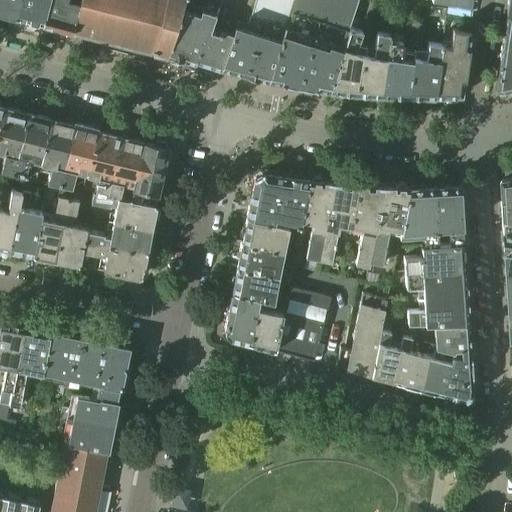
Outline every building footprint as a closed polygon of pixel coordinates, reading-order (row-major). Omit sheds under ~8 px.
[(0,0),(0,14),(1,16),(10,18),(14,15),(15,16),(19,0),(0,0)] [(19,0),(15,16),(25,18),(27,22),(37,25),(40,22),(42,23),(48,1),(48,0),(19,0)] [(48,0),(48,1),(42,23),(44,23),(45,27),(52,29),(55,26),(71,30),(78,0),(48,0)] [(78,0),(71,30),(111,40),(141,48),(166,54),(167,55),(184,1),(184,0),(78,0)] [(321,89),(329,90),(350,27),(358,0),(255,0),(250,15),(285,25),(268,80),(275,81),(321,89)] [(195,60),(196,60),(206,63),(221,68),(268,80),(285,25),(250,15),(246,28),(228,22),(227,23),(224,31),(222,30),(221,32),(220,31),(219,34),(215,33),(211,31),(217,11),(184,1),(167,55),(169,55),(171,62),(179,64),(184,59),(195,62),(195,60)] [(511,14),(506,14),(496,89),(511,86),(511,14)] [(355,51),(362,31),(350,27),(329,90),(355,93),(364,54),(355,51)] [(470,31),(452,28),(450,40),(446,39),(445,45),(442,44),(435,95),(461,95),(470,31)] [(373,55),(364,54),(355,93),(372,94),(381,94),(389,39),(390,34),(377,32),(373,55)] [(381,94),(408,94),(412,59),(400,57),(403,41),(389,39),(381,94)] [(412,57),(412,59),(408,94),(435,95),(442,44),(427,43),(426,58),(412,57)] [(17,156),(29,112),(5,106),(0,123),(0,151),(5,153),(1,169),(13,172),(17,156)] [(36,178),(40,163),(52,118),(29,112),(17,156),(13,172),(36,178)] [(59,184),(74,124),(52,118),(40,163),(51,165),(47,181),(59,184)] [(74,169),(88,172),(98,130),(74,124),(59,184),(70,186),(74,169)] [(121,136),(98,130),(88,172),(99,174),(95,191),(107,194),(121,136)] [(121,136),(107,194),(118,196),(122,179),(134,182),(144,142),(121,136)] [(134,182),(130,199),(155,204),(164,163),(167,164),(170,154),(166,153),(166,152),(164,147),(160,146),(161,143),(149,140),(148,143),(144,142),(134,182)] [(249,205),(246,217),(273,222),(273,218),(300,223),(301,217),(307,179),(262,171),(253,176),(251,188),(252,189),(250,205),(249,205)] [(310,179),(307,179),(301,217),(312,220),(305,255),(318,257),(332,181),(321,180),(320,176),(313,176),(310,179)] [(9,249),(11,250),(13,254),(20,255),(24,252),(32,254),(40,216),(41,210),(23,205),(23,203),(28,202),(30,191),(33,192),(35,179),(24,177),(21,191),(9,249)] [(511,177),(503,179),(499,183),(503,232),(511,233),(511,177)] [(349,225),(350,222),(358,184),(355,184),(356,182),(353,179),(346,179),(343,181),(342,182),(332,181),(318,257),(330,260),(338,223),(349,225)] [(360,184),(358,184),(350,222),(362,225),(355,262),(367,264),(368,259),(382,185),(372,184),(372,182),(370,180),(364,180),(360,181),(360,184)] [(388,225),(400,228),(409,185),(406,185),(404,181),(396,181),(393,185),(382,185),(368,259),(380,262),(388,225)] [(448,241),(463,241),(459,183),(433,184),(435,227),(447,227),(448,241)] [(433,184),(409,185),(400,228),(422,227),(423,243),(436,242),(435,227),(433,184)] [(32,254),(43,256),(44,262),(53,263),(54,258),(68,197),(70,187),(59,185),(53,212),(56,213),(54,219),(40,216),(32,254)] [(8,249),(9,249),(21,191),(11,189),(8,204),(9,205),(8,210),(0,208),(0,250),(5,252),(8,249)] [(107,203),(115,204),(111,220),(149,228),(151,218),(157,217),(159,207),(155,205),(155,204),(130,199),(118,196),(107,194),(95,191),(93,191),(91,201),(107,205),(107,203)] [(78,264),(81,249),(83,239),(86,228),(86,226),(71,222),(72,216),(74,217),(78,199),(68,197),(54,258),(53,263),(64,265),(68,261),(78,264)] [(287,225),(273,222),(246,217),(241,241),(282,249),(287,225)] [(147,238),(149,228),(111,220),(108,235),(101,233),(101,232),(86,228),(83,239),(144,251),(149,249),(151,240),(147,238)] [(511,233),(503,232),(504,253),(511,253),(511,233)] [(144,251),(83,239),(81,249),(100,253),(97,267),(139,276),(144,251)] [(241,241),(236,266),(277,274),(282,249),(241,241)] [(405,269),(465,266),(463,241),(448,241),(436,242),(423,243),(420,243),(420,253),(404,254),(405,269)] [(234,277),(231,291),(258,296),(272,299),(277,274),(236,266),(234,277)] [(423,294),(467,293),(465,266),(405,269),(405,283),(422,283),(423,294)] [(288,286),(283,311),(275,349),(313,359),(329,299),(330,296),(288,286)] [(249,343),(256,305),(258,296),(231,291),(224,330),(228,337),(249,343)] [(336,365),(371,374),(380,328),(386,297),(361,292),(351,347),(341,345),(336,365)] [(433,321),(469,320),(467,293),(423,294),(424,305),(407,306),(408,321),(420,321),(433,321)] [(283,311),(256,305),(249,343),(275,349),(283,311)] [(433,321),(435,345),(444,348),(452,350),(453,348),(469,346),(468,322),(469,322),(469,320),(433,321)] [(0,364),(5,365),(0,392),(0,402),(9,404),(24,327),(23,327),(21,322),(14,321),(10,324),(0,321),(0,364)] [(24,327),(9,404),(18,406),(26,370),(41,373),(49,332),(40,330),(38,326),(30,324),(26,327),(24,327)] [(389,330),(380,328),(371,374),(395,380),(406,335),(403,334),(400,346),(387,343),(389,330)] [(52,333),(49,332),(41,373),(40,378),(66,382),(67,376),(92,382),(101,342),(62,335),(61,331),(55,330),(52,333)] [(426,353),(408,349),(411,336),(406,335),(395,380),(418,386),(426,353)] [(101,342),(92,382),(101,383),(97,387),(95,398),(116,402),(118,387),(126,388),(130,367),(124,366),(127,348),(125,348),(123,344),(117,343),(114,345),(101,342)] [(442,358),(444,348),(435,345),(433,355),(426,353),(418,386),(442,392),(450,359),(442,358)] [(472,394),(469,346),(453,348),(452,350),(450,359),(442,392),(464,398),(472,394)] [(36,402),(48,404),(50,396),(38,394),(36,402)] [(73,409),(61,407),(58,420),(70,423),(66,442),(107,450),(109,439),(111,440),(113,427),(111,427),(112,424),(114,424),(116,412),(115,412),(116,402),(95,398),(76,395),(73,409)] [(291,453),(314,458),(318,438),(290,432),(288,442),(293,443),(291,453)] [(61,454),(49,511),(94,511),(107,450),(66,442),(63,442),(61,454)] [(165,459),(159,489),(187,494),(193,464),(165,459)] [(1,494),(0,494),(0,495),(0,511),(16,511),(19,498),(20,498),(20,495),(8,493),(7,495),(1,494)] [(20,498),(19,498),(16,511),(36,511),(40,499),(27,497),(26,499),(20,498)]
